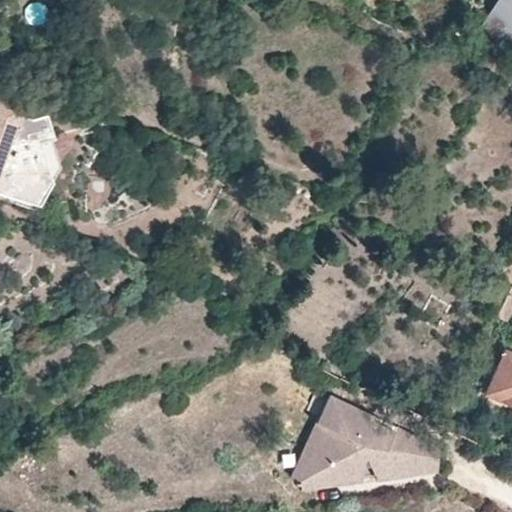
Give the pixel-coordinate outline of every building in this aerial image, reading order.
[(511,43),(511,0),(498,0),(483,27),(511,43)] [(0,191),(43,208),(53,184),(41,144),(53,141),(48,118),(32,122),(24,119),(22,124),(0,115),(0,191)] [(511,287),(508,286),(495,318),(509,325),(511,317),(511,287)] [(511,353),(494,394),(511,402),(511,353)] [(404,453),(413,433),(330,394),(317,422),(327,426),(302,480),(301,482),(360,474),(358,460),(374,458),(376,472),(405,468),(404,453)] [(439,463),(438,457),(443,447),(413,433),(404,453),(405,468),(376,472),(374,458),(358,460),(360,474),(301,482),(302,492),(441,473),(439,463)]
